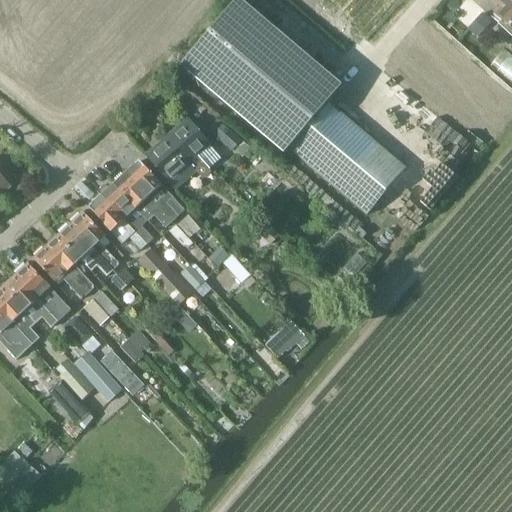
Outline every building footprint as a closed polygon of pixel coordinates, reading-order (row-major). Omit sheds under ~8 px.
[(239,0),(231,0),(178,63),(286,155),(290,150),(366,215),(406,168),(330,103),(343,88),(239,0)] [(501,14),(511,23),(511,0),(503,0),(509,5),(501,14)] [(477,143),(378,73),(369,85),(396,104),(391,111),(403,120),(397,129),(457,172),(477,143)] [(188,118),(166,137),(168,139),(195,170),(200,166),(204,163),(198,157),(212,146),(190,120),(188,118)] [(221,138),(228,130),(218,122),(212,130),(221,138)] [(244,144),(228,130),(221,138),(238,152),(244,144)] [(196,172),(195,170),(168,139),(148,156),(176,189),(196,172)] [(142,161),(129,173),(173,222),(179,216),(167,204),(174,198),(165,188),(166,187),(142,161)] [(129,173),(117,185),(150,221),(155,216),(166,228),(173,222),(129,173)] [(0,194),(9,186),(0,175),(0,194)] [(117,185),(103,198),(146,245),(153,239),(142,228),(150,221),(117,185)] [(146,245),(103,198),(90,210),(122,245),(129,239),(140,251),(146,245)] [(184,220),(196,234),(205,227),(193,212),(184,220)] [(86,215),(71,228),(112,274),(118,268),(100,248),(109,240),(86,215)] [(251,228),(270,245),(279,236),(260,218),(251,228)] [(183,247),(189,248),(193,244),(175,226),(169,232),(183,247)] [(71,228),(59,240),(82,265),(83,263),(91,272),(96,268),(106,279),(112,274),(71,228)] [(59,240),(46,251),(88,296),(93,291),(75,271),(82,265),(59,240)] [(187,296),(187,288),(152,249),(138,261),(173,300),(181,301),(187,296)] [(88,296),(46,251),(35,261),(57,286),(63,281),(81,302),(88,296)] [(219,266),(209,256),(204,262),(213,272),(219,266)] [(242,284),(251,277),(234,257),(225,264),(242,284)] [(29,266),(15,279),(57,323),(64,316),(46,297),(52,292),(29,266)] [(181,275),(195,291),(205,282),(190,266),(181,275)] [(112,281),(122,291),(135,279),(125,269),(112,281)] [(15,279),(3,290),(36,325),(43,318),(52,328),(57,323),(15,279)] [(3,290),(0,292),(0,312),(31,346),(40,339),(31,329),(36,325),(3,290)] [(93,301),(109,318),(110,319),(119,310),(102,292),(93,301)] [(109,318),(93,301),(84,309),(100,326),(109,318)] [(176,319),(190,334),(199,326),(185,311),(176,319)] [(0,342),(16,361),(32,347),(31,346),(0,312),(0,342)] [(93,336),(75,317),(64,327),(82,347),(93,336)] [(305,336),(291,322),(265,346),(279,361),(305,336)] [(138,331),(130,339),(143,352),(151,344),(138,331)] [(155,341),(167,354),(172,349),(160,337),(155,341)] [(129,340),(120,349),(135,364),(144,356),(129,340)] [(89,352),(74,365),(108,404),(123,391),(89,352)] [(134,391),(144,382),(122,357),(112,366),(134,391)] [(95,389),(68,359),(54,372),(82,401),(95,389)] [(61,381),(48,392),(78,426),(91,415),(61,381)] [(26,442),(18,451),(26,459),(34,450),(26,442)] [(16,449),(0,466),(0,472),(10,482),(29,462),(26,459),(18,451),(16,449)] [(29,462),(10,482),(24,495),(43,475),(29,462)] [(0,501),(0,511),(7,511),(16,503),(11,498),(9,500),(5,497),(0,501)]
